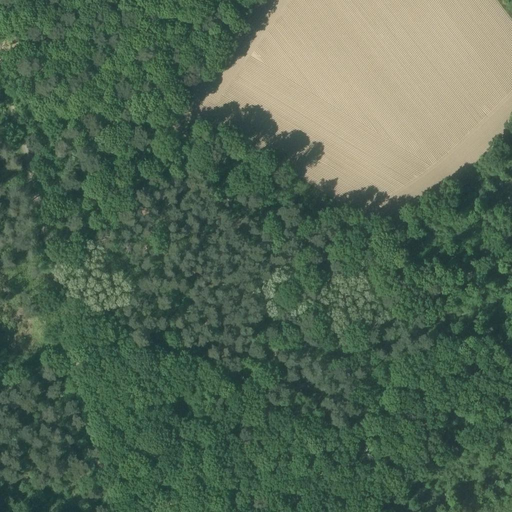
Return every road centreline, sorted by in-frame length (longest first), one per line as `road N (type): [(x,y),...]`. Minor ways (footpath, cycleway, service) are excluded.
road 1 (unclassified): [(114,511),(0,80)]
road 2 (track): [(131,511),(511,380)]
